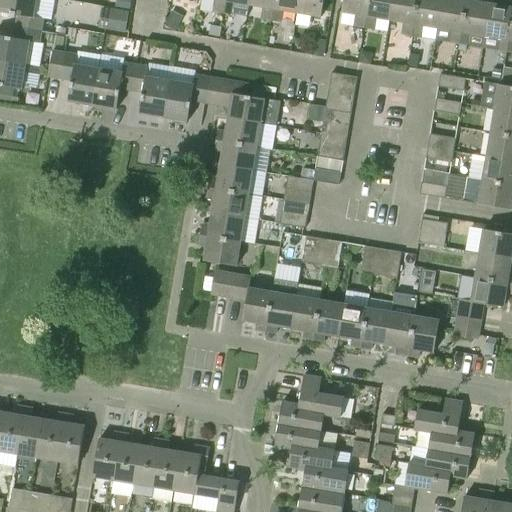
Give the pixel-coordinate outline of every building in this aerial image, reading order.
[(34,17),(36,0),(0,0),(0,12),(18,15),(16,27),(41,31),(44,19),(34,17)] [(130,0),(115,0),(115,6),(129,9),(130,0)] [(224,13),(225,0),(215,0),(214,11),(224,13)] [(250,5),(250,0),(225,0),(224,13),(234,15),(236,3),(250,5)] [(271,21),(274,0),(250,0),(250,5),(263,7),(261,19),(271,21)] [(297,13),(299,0),(274,0),(271,21),(281,23),(283,11),(297,13)] [(299,0),(297,13),(321,17),(324,0),(299,0)] [(364,28),(368,0),(343,0),(342,12),(356,14),(354,27),(364,28)] [(390,20),(393,0),(368,0),(364,28),(374,30),(376,18),(390,20)] [(412,36),(417,0),(393,0),(390,20),(404,22),(402,35),(412,36)] [(437,28),(442,0),(417,0),(412,36),(421,38),(423,26),(437,28)] [(459,44),(466,0),(442,0),(437,28),(451,30),(449,43),(459,44)] [(485,36),(490,4),(476,2),(476,0),(466,0),(459,44),(469,46),(471,34),(485,36)] [(507,52),(511,18),(511,0),(505,0),(504,6),(490,4),(485,36),(499,38),(497,51),(507,52)] [(128,12),(102,7),(98,27),(125,32),(128,12)] [(183,16),(172,10),(164,25),(175,31),(183,16)] [(220,27),(210,25),(208,34),(219,36),(220,27)] [(39,43),(41,31),(16,27),(14,38),(0,35),(0,60),(26,65),(30,42),(39,43)] [(64,38),(56,36),(54,47),(62,49),(64,38)] [(326,40),(312,38),(309,52),(323,55),(326,40)] [(157,49),(155,60),(172,62),(173,52),(157,49)] [(61,79),(65,53),(53,51),(48,77),(61,79)] [(372,57),(368,52),(361,51),(359,62),(370,64),(372,57)] [(93,105),(99,69),(76,65),(77,55),(65,53),(61,79),(72,81),(68,101),(93,105)] [(358,54),(348,53),(347,60),(357,62),(358,54)] [(417,67),(419,55),(411,54),(409,66),(417,67)] [(22,89),(26,65),(0,60),(0,85),(0,86),(13,88),(22,89)] [(132,91),(136,65),(124,63),(122,73),(99,69),(93,105),(117,110),(120,89),(132,91)] [(164,118),(170,81),(147,77),(148,67),(136,65),(132,91),(143,93),(139,113),(164,118)] [(502,70),(494,69),(493,77),(500,79),(502,70)] [(330,85),(355,89),(357,77),(332,73),(330,85)] [(464,91),(466,79),(440,74),(438,87),(464,91)] [(222,106),(226,80),(195,75),(193,85),(170,81),(164,118),(188,122),(192,101),(222,106)] [(228,118),(261,123),(265,99),(242,95),(244,83),(226,80),(222,106),(230,107),(228,118)] [(495,109),(511,111),(511,86),(499,84),(485,82),(480,106),(495,109)] [(355,89),(330,85),(328,97),(353,101),(355,89)] [(13,88),(0,86),(0,88),(0,102),(18,105),(18,102),(19,97),(12,97),(13,88)] [(353,101),(328,97),(326,109),(351,113),(353,101)] [(460,115),(462,103),(436,99),(434,111),(460,115)] [(289,108),(289,120),(309,121),(310,109),(289,108)] [(511,111),(495,109),(491,132),(511,136),(511,111)] [(257,147),(261,123),(228,118),(226,132),(218,130),(216,140),(257,147)] [(322,132),(347,137),(349,126),(324,121),(322,132)] [(345,150),(347,137),(322,132),(320,145),(345,150)] [(511,136),(491,132),(487,156),(511,160),(511,136)] [(428,146),(454,151),(456,138),(430,134),(428,146)] [(253,171),(257,147),(216,140),(214,150),(223,151),(220,165),(253,171)] [(318,157),(343,161),(345,150),(320,145),(318,157)] [(452,163),(454,151),(428,146),(426,158),(452,163)] [(511,160),(487,156),(483,180),(511,184),(511,160)] [(249,194),(253,171),(220,165),(218,179),(210,178),(208,188),(249,194)] [(339,185),(341,173),(316,169),(314,181),(339,185)] [(446,198),(450,174),(424,169),(420,194),(446,198)] [(310,203),(314,181),(314,180),(288,176),(285,198),(310,203)] [(511,184),(483,180),(467,177),(462,201),(479,204),(511,210),(511,202),(511,184)] [(245,218),(249,194),(208,188),(206,198),(215,199),(212,213),(245,218)] [(308,216),(310,203),(285,198),(282,211),(308,216)] [(306,228),(308,216),(282,211),(280,224),(306,228)] [(241,242),(245,218),(212,213),(210,227),(202,225),(200,235),(241,242)] [(420,231),(446,235),(448,223),(422,219),(420,231)] [(480,253),(511,259),(511,256),(511,224),(505,223),(504,233),(484,229),(480,253)] [(444,247),(446,235),(420,231),(418,243),(444,247)] [(237,266),(241,242),(200,235),(199,245),(207,246),(204,261),(237,266)] [(314,264),(319,238),(307,236),(302,262),(314,264)] [(325,266),(330,240),(319,238),(314,264),(325,266)] [(330,240),(325,266),(338,268),(343,242),(330,240)] [(373,274),(377,248),(365,246),(361,272),(373,274)] [(385,276),(389,250),(377,248),(373,274),(385,276)] [(389,250),(385,276),(397,278),(401,252),(389,250)] [(511,273),(509,273),(511,259),(480,253),(476,277),(511,283),(511,273)] [(229,298),(233,274),(215,271),(211,295),(229,298)] [(266,333),(273,292),(250,288),(251,277),(233,274),(229,298),(246,301),(243,320),(257,323),(256,331),(266,333)] [(511,293),(511,283),(476,277),(472,301),(460,299),(457,317),(481,321),(484,304),(504,307),(506,293),(511,293)] [(434,282),(421,280),(419,292),(432,294),(434,282)] [(291,328),(297,296),(273,292),(266,333),(276,334),(277,326),(291,328)] [(313,341),(320,300),(297,296),(291,328),(305,331),(303,339),(313,341)] [(338,336),(344,304),(320,300),(313,341),(323,342),(325,334),(338,336)] [(361,349),(368,308),(344,304),(338,336),(352,339),(351,347),(361,349)] [(386,344),(391,312),(368,308),(361,349),(371,350),(372,342),(386,344)] [(408,357),(415,316),(391,312),(386,344),(400,347),(398,355),(408,357)] [(415,316),(408,357),(418,358),(420,350),(434,353),(440,320),(415,316)] [(478,339),(481,321),(457,317),(454,335),(478,339)] [(481,354),(493,356),(495,343),(488,342),(482,346),(481,354)] [(324,413),(324,415),(341,417),(344,398),(319,394),(322,378),(304,375),(299,404),(298,409),(324,413)] [(458,435),(458,431),(463,402),(446,399),(443,414),(418,410),(415,430),(431,433),(432,432),(458,435)] [(298,409),(299,404),(283,402),(279,424),(321,431),(324,415),(324,413),(298,409)] [(0,451),(18,454),(25,407),(18,406),(17,415),(4,413),(0,435),(0,451)] [(38,458),(44,419),(31,417),(33,409),(25,407),(18,454),(38,458)] [(58,461),(66,414),(58,413),(57,421),(44,419),(38,458),(58,461)] [(66,414),(58,461),(79,465),(85,426),(72,424),(73,415),(66,414)] [(395,426),(397,416),(383,414),(381,424),(395,426)] [(318,449),(319,448),(321,431),(279,424),(275,447),(292,449),(292,445),(318,449)] [(371,440),(372,432),(357,429),(355,437),(371,440)] [(429,448),(471,456),(475,434),(458,431),(458,435),(432,432),(431,433),(429,448)] [(114,481),(122,433),(115,432),(113,441),(100,438),(93,477),(114,481)] [(134,484),(141,445),(128,443),(129,435),(122,433),(114,481),(134,484)] [(394,443),(395,435),(380,433),(378,441),(394,443)] [(154,487),(162,440),(155,439),(153,448),(141,445),(134,484),(154,487)] [(154,487),(174,491),(181,452),(168,450),(170,441),(162,440),(154,487)] [(355,441),(352,457),(360,458),(363,442),(355,441)] [(363,442),(360,458),(368,459),(371,443),(363,442)] [(335,451),(319,448),(318,449),(292,445),(292,449),(289,467),(305,470),(306,465),(332,470),(332,469),(335,451)] [(383,462),(385,446),(378,445),(375,460),(383,462)] [(198,475),(205,476),(210,448),(195,446),(194,454),(181,452),(174,491),(194,494),(198,475)] [(385,446),(383,462),(391,463),(393,447),(385,446)] [(467,479),(471,456),(429,448),(426,466),(425,467),(451,471),(450,476),(467,479)] [(425,467),(426,466),(409,463),(405,487),(448,494),(450,476),(451,471),(425,467)] [(349,471),(332,469),(332,470),(306,465),(305,470),(302,488),(345,496),(349,471)] [(373,479),(382,481),(384,470),(375,468),(373,479)] [(234,511),(240,482),(205,476),(198,475),(194,494),(219,499),(216,511),(234,511)] [(319,511),(342,511),(345,496),(302,488),(299,509),(319,511)] [(483,511),(487,491),(479,490),(478,498),(464,496),(461,511),(483,511)] [(23,491),(21,500),(31,502),(33,492),(23,491)] [(503,511),(505,503),(493,501),(494,492),(487,491),(483,511),(503,511)] [(51,505),(61,507),(63,497),(53,495),(51,505)] [(31,502),(21,500),(19,510),(30,511),(31,502)] [(511,511),(511,504),(505,503),(503,511),(511,511)]
